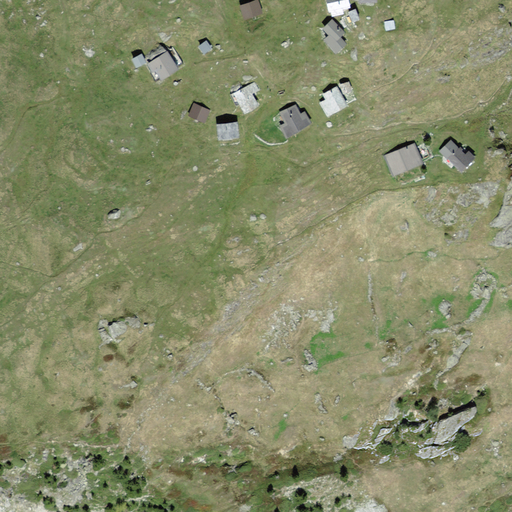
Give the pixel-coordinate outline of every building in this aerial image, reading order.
[(355,0),(335,0),(340,16),(358,11),(355,0)] [(243,10),(247,21),(265,14),(261,3),(243,10)] [(368,13),(360,17),(364,25),(372,21),(368,13)] [(362,42),(341,24),(329,38),(350,56),(362,42)] [(402,25),(404,35),(413,33),(411,24),(402,25)] [(213,51),(207,44),(202,48),(207,55),(213,51)] [(181,70),(169,55),(154,67),(165,82),(181,70)] [(148,63),(144,57),(136,63),(140,68),(148,63)] [(360,94),(356,87),(351,90),(355,97),(360,94)] [(263,107),(252,91),(239,100),(250,116),(263,107)] [(354,109),(342,92),(327,103),(340,120),(354,109)] [(211,113),(196,107),(191,117),(206,124),(211,113)] [(313,127),(300,109),(283,123),(297,140),(313,127)] [(242,138),(240,126),(225,128),(227,141),(242,138)] [(452,154),(480,176),(490,163),(462,141),(452,154)] [(398,158),(407,178),(433,167),(424,147),(398,158)]
